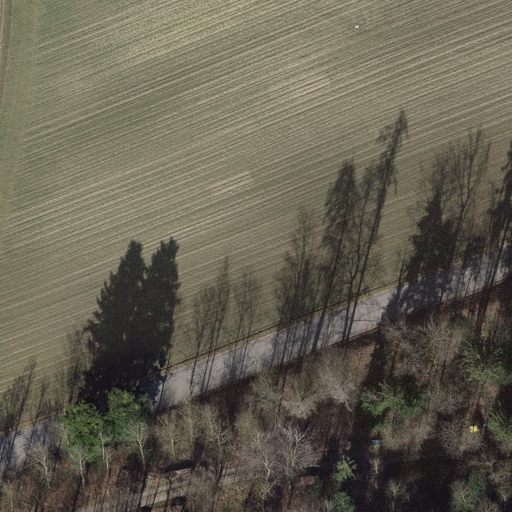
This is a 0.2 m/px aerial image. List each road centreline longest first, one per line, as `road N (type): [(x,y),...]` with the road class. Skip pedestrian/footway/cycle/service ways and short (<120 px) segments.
road 1 (unclassified): [(0,445),(511,262)]
road 2 (track): [(511,427),(447,443),(276,463),(96,511)]
